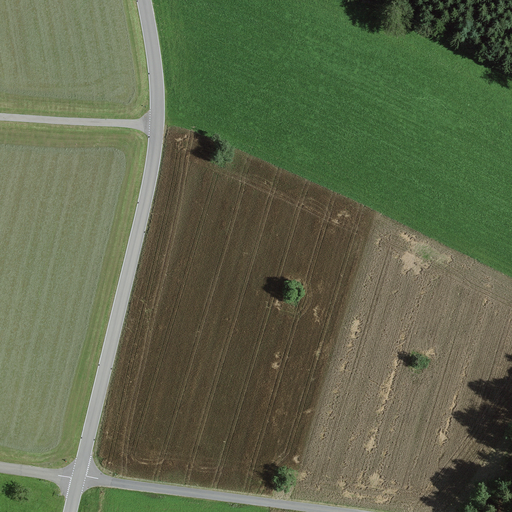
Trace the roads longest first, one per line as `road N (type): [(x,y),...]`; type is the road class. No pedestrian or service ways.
road 1 (tertiary): [(77,478),(156,137),(143,0)]
road 2 (unclassified): [(328,511),(77,478)]
road 3 (track): [(0,116),(157,124)]
